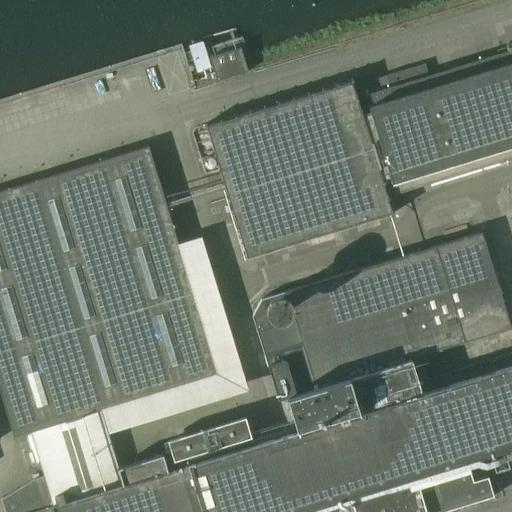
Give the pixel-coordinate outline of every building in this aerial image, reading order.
[(202,42),(188,46),(197,73),(210,69),(202,42)] [(248,71),(240,47),(209,57),(217,80),(248,71)] [(470,471),(473,470),(470,460),(511,447),(511,49),(366,95),(370,110),(363,112),(353,79),(204,124),(246,259),(394,213),(384,179),(391,177),(397,197),(511,160),(511,353),(358,401),(295,420),(166,459),(165,454),(118,468),(123,483),(56,504),(51,505),(29,511),(302,511),(348,498),(352,511),(445,511),(494,497),(488,478),(473,482),(470,471)] [(218,374),(148,146),(0,191),(0,391),(14,437),(32,431),(46,475),(32,480),(2,499),(6,511),(29,511),(51,505),(56,504),(123,483),(118,468),(100,411),(218,374)] [(317,388),(350,378),(511,327),(511,324),(482,232),(288,291),(298,326),(317,388)] [(287,390),(295,420),(358,401),(350,378),(317,388),(298,326),(260,337),(277,393),(287,390)]
